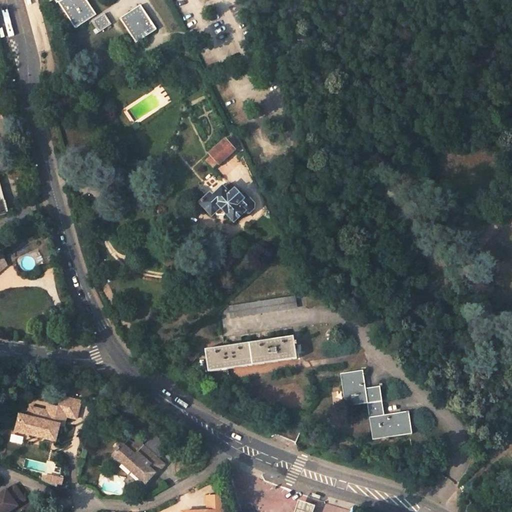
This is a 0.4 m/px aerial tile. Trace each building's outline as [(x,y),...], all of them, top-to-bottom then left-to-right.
[(57,0),(76,29),(96,15),(86,0),(57,0)] [(120,19),(136,44),(157,30),(141,5),(120,19)] [(111,25),(104,14),(92,22),(98,32),(111,25)] [(219,165),(240,146),(236,142),(233,145),(231,142),(228,145),(224,141),(209,154),(210,155),(205,160),(213,168),(218,164),(219,165)] [(242,198),(229,184),(224,189),(224,188),(213,197),(211,194),(200,203),(212,217),(216,213),(218,216),(224,217),(227,214),(234,223),(245,213),(250,214),(254,210),(255,205),(245,195),(242,198)] [(298,309),(296,296),(229,306),(231,319),(298,309)] [(205,350),(209,372),(297,359),(294,337),(205,350)] [(140,351),(137,347),(131,351),(135,355),(140,351)] [(197,358),(189,351),(182,358),(190,365),(197,358)] [(368,403),(383,401),(380,386),(366,388),(363,370),(341,374),(346,407),(368,403)] [(60,397),(58,407),(56,414),(66,416),(76,419),(80,401),(60,397)] [(385,415),(383,401),(368,403),(373,440),(413,435),(409,411),(385,415)] [(15,431),(56,440),(60,424),(50,422),(54,406),(48,405),(46,411),(29,407),(27,417),(19,415),(15,431)] [(58,407),(54,406),(50,422),(60,424),(64,425),(66,416),(56,414),(58,407)] [(302,429),(282,420),(276,434),(296,443),(302,429)] [(129,451),(123,445),(120,449),(119,448),(116,451),(117,452),(114,456),(145,484),(154,474),(146,467),(155,457),(137,441),(129,451)] [(154,474),(156,475),(164,466),(155,457),(146,467),(154,474)] [(7,491),(0,495),(0,511),(12,511),(19,507),(18,506),(26,500),(17,487),(8,493),(7,491)] [(208,511),(196,511),(224,511),(223,496),(207,496),(208,511)] [(312,511),(315,506),(298,500),(294,511),(312,511)]
